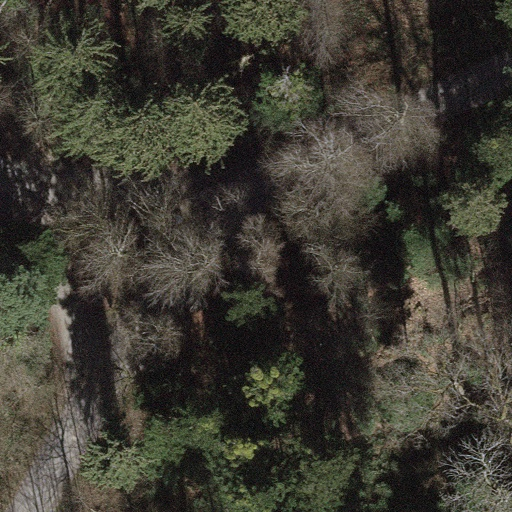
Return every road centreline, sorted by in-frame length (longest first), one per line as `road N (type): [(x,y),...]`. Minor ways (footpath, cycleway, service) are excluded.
road 1 (residential): [(511,72),(240,211),(110,362),(30,511)]
road 2 (track): [(33,198),(240,211)]
road 3 (track): [(33,198),(110,362)]
